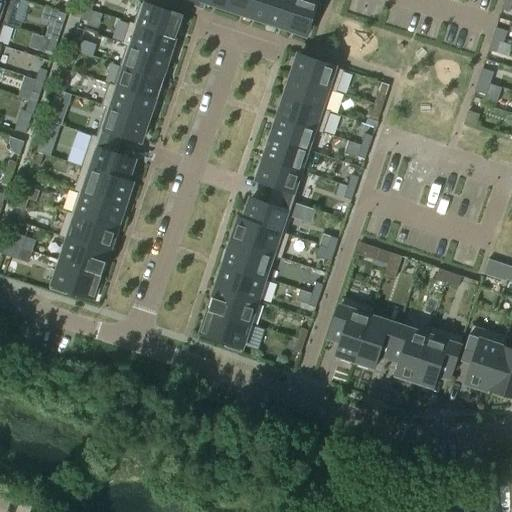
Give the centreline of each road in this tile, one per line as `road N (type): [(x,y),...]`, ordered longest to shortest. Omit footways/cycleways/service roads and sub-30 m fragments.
road 1 (residential): [(133,342),(396,431),(511,430)]
road 2 (residential): [(133,342),(236,37)]
road 3 (residential): [(0,298),(133,342)]
